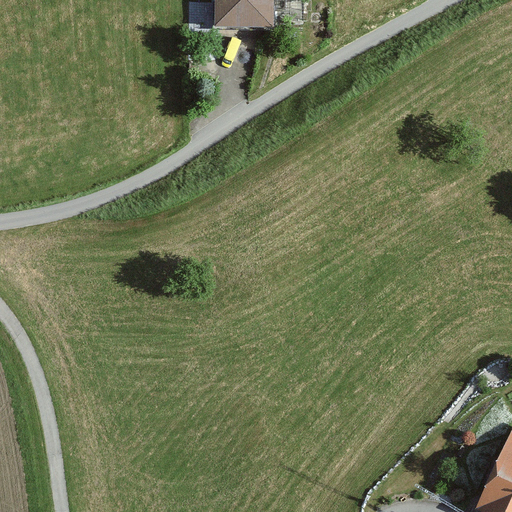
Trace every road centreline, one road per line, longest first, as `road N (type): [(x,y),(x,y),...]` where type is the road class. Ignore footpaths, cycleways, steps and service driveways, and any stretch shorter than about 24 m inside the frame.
road 1 (unclassified): [(449,0),(329,62),(149,177),(74,209),(0,223)]
road 2 (track): [(0,307),(44,398),(62,511)]
